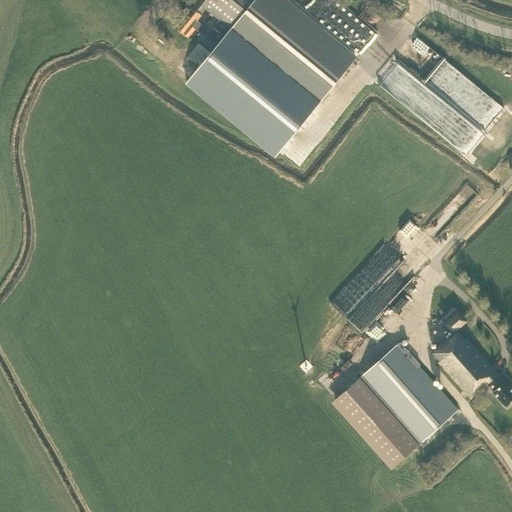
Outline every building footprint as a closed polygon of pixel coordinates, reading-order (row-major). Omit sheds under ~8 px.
[(357,56),(289,0),(199,0),(195,5),(178,25),(175,27),(188,37),(195,28),(192,26),(201,14),(206,8),(225,23),(230,29),(225,35),(314,108),(357,56)] [(201,20),(210,25),(214,17),(206,12),(201,20)] [(209,48),(216,40),(205,31),(198,39),(209,48)] [(400,56),(383,81),(400,93),(405,85),(399,81),(404,75),(410,79),(413,74),(417,77),(421,71),(400,56)] [(306,296),(305,296),(303,296),(298,298),(293,301),(292,304),(289,309),(288,312),(288,317),(289,322),(290,326),(292,328),(294,330),(297,332),(302,335),(306,335),(310,335),(313,335),(318,332),(323,329),(325,325),(327,321),(327,318),(327,312),(325,306),(323,303),(319,299),(312,296),(309,296),(306,296)] [(511,389),(466,338),(464,339),(456,330),(467,321),(454,307),(441,319),(454,334),(433,352),(441,360),(439,362),(471,398),(487,383),(494,391),(493,391),(506,406),(511,400),(511,389)] [(399,343),(332,402),(391,468),(458,409),(399,343)]
